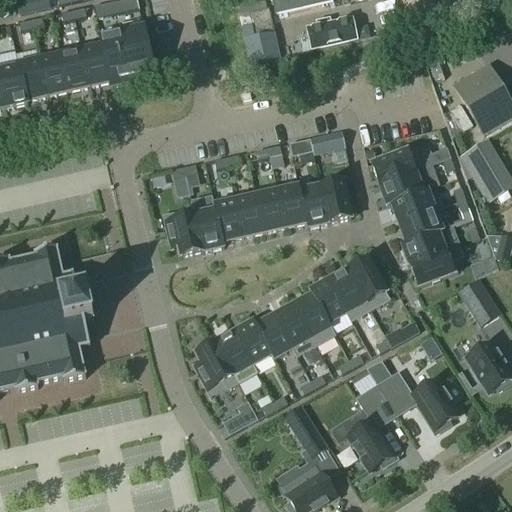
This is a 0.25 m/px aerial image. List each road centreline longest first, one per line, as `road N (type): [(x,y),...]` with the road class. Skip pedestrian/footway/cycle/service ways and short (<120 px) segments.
road 1 (residential): [(246,511),(185,422),(123,156)]
road 2 (residential): [(426,105),(342,121),(337,101),(210,133)]
road 3 (residential): [(123,156),(116,117),(0,145)]
road 4 (residential): [(182,0),(210,133)]
